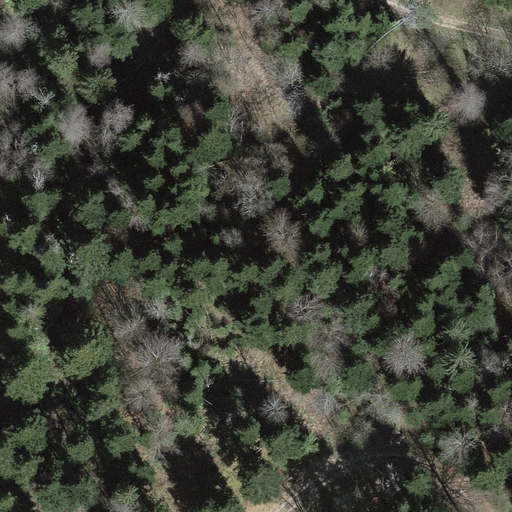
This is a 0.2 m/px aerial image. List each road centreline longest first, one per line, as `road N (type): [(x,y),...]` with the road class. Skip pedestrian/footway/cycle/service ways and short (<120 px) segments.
road 1 (track): [(271,511),(285,490),(368,449),(438,475),(480,511)]
road 2 (track): [(385,0),(511,44)]
